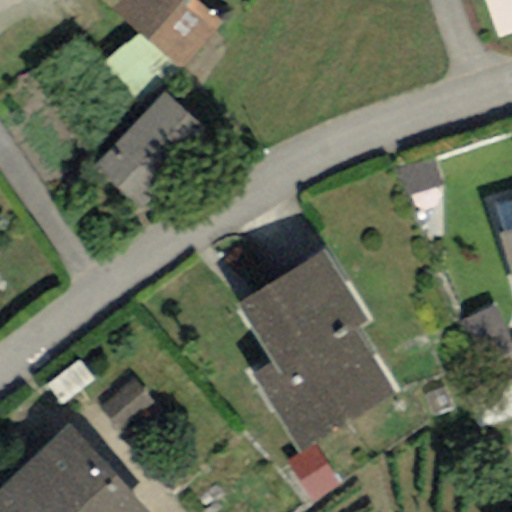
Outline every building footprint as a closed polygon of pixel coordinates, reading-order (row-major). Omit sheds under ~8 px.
[(194,0),(119,0),(115,6),(181,64),(219,21),(194,0)] [(162,82),(101,154),(148,194),(209,121),(162,82)] [(511,194),(492,201),(511,267),(511,194)] [(325,241),(235,295),(273,357),(253,370),(300,447),(395,389),(353,321),(368,312),(325,241)] [(157,511),(69,418),(0,482),(0,511),(157,511)]
